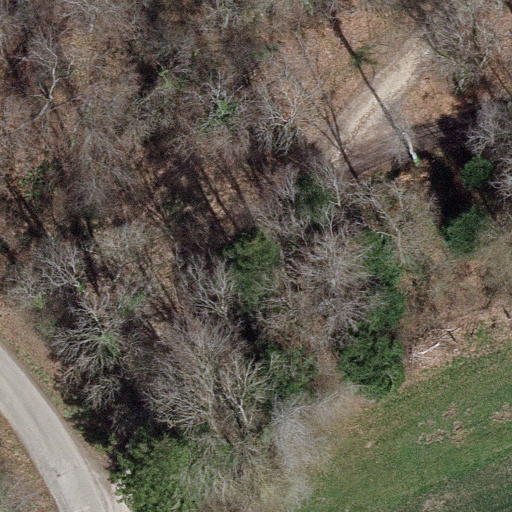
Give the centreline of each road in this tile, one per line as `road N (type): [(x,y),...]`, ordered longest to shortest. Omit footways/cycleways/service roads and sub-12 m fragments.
road 1 (track): [(92,511),(149,394),(314,167),(459,0)]
road 2 (track): [(511,98),(314,167)]
road 3 (unclassified): [(82,511),(43,433),(0,375)]
